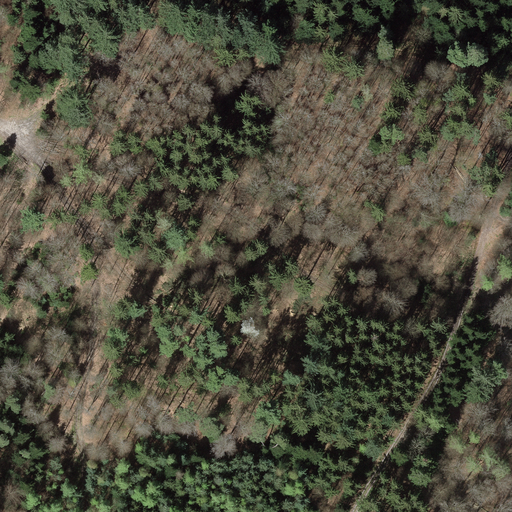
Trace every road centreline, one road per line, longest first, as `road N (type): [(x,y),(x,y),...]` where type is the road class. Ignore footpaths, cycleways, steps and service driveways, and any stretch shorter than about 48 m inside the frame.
road 1 (track): [(0,124),(40,163),(90,234),(90,374),(78,423),(84,511)]
road 2 (track): [(354,511),(453,349),(511,153)]
